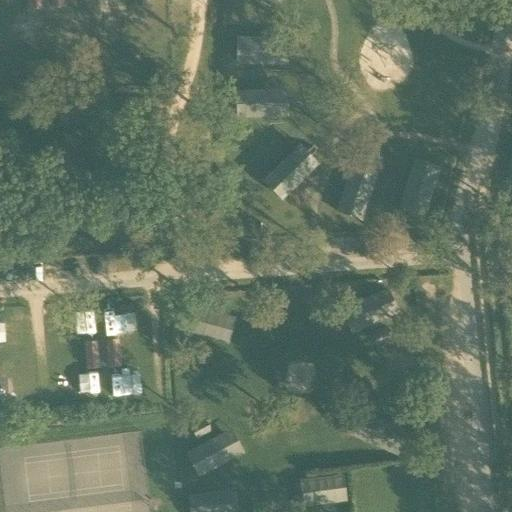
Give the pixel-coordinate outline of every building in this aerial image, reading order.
[(246,171),(247,147),(219,146),(219,170),(246,171)] [(344,331),(393,319),(386,292),(337,305),(344,331)] [(176,333),(226,341),(230,314),(180,306),(176,333)] [(9,321),(12,344),(34,340),(31,318),(9,321)] [(356,407),(345,433),(386,452),(398,426),(356,407)] [(231,429),(181,448),(191,474),(241,455),(231,429)] [(343,501),(342,474),(294,477),(296,504),(343,501)] [(231,511),(227,487),(183,495),(185,511),(231,511)]
